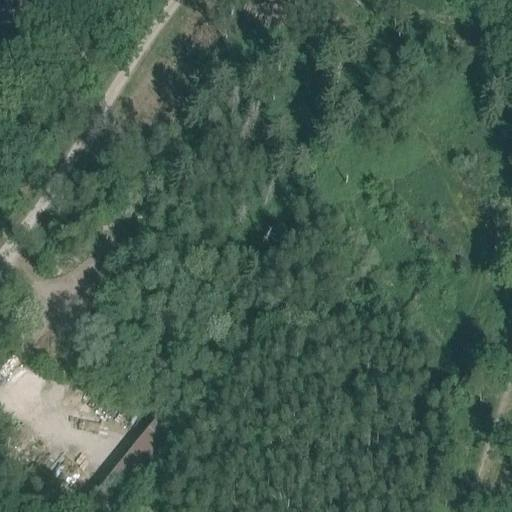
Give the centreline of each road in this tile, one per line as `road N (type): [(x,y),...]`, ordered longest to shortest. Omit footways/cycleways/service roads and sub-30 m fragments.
road 1 (residential): [(0,260),(199,0)]
road 2 (residential): [(134,0),(0,160)]
